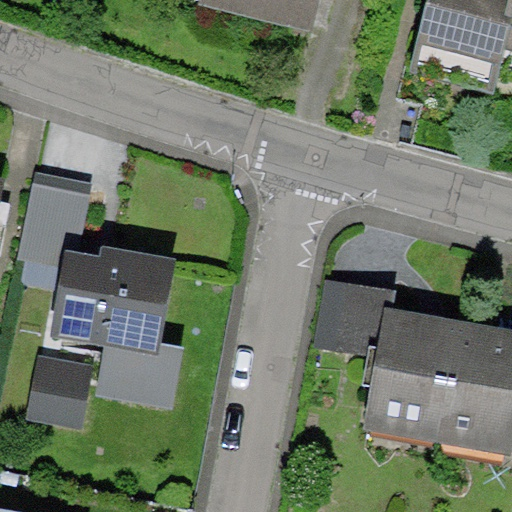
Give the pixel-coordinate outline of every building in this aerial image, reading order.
[(323,0),(202,0),(202,1),(315,30),(323,0)] [(511,0),(432,0),(415,66),(491,86),(495,68),(511,72),(511,0)] [(88,188),(36,179),(24,252),(76,261),(88,188)] [(68,265),(57,331),(156,348),(170,266),(107,255),(104,272),(68,265)] [(437,427),(453,328),(391,317),(374,416),(437,427)] [(511,423),(511,337),(453,328),(437,427),(509,439),(511,423)]
